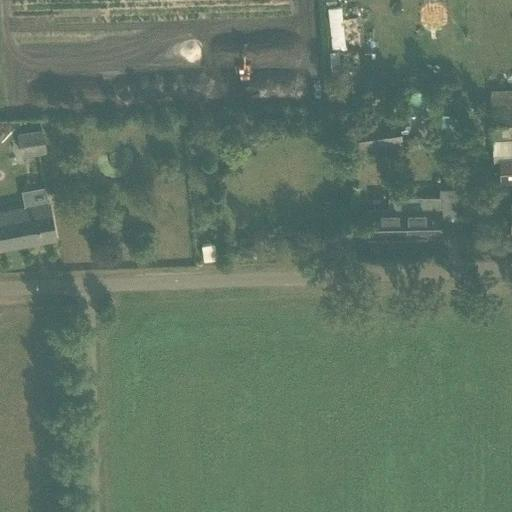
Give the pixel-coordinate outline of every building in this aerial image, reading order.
[(341,6),(327,8),(331,47),(345,46),(341,6)] [(511,102),(489,104),(490,140),(511,139),(511,102)] [(380,123),(357,125),(359,149),(383,146),(380,123)] [(17,134),(21,155),(44,152),(41,130),(17,134)] [(418,137),(402,140),(403,145),(407,144),(408,150),(420,148),(418,137)] [(511,160),(499,160),(499,182),(511,181),(511,199),(510,199),(511,230),(511,160)] [(441,238),(440,206),(440,197),(387,197),(387,207),(366,208),(367,240),(441,238)] [(0,249),(56,239),(50,206),(0,214),(0,249)] [(259,246),(239,242),(237,255),(256,258),(259,246)]
